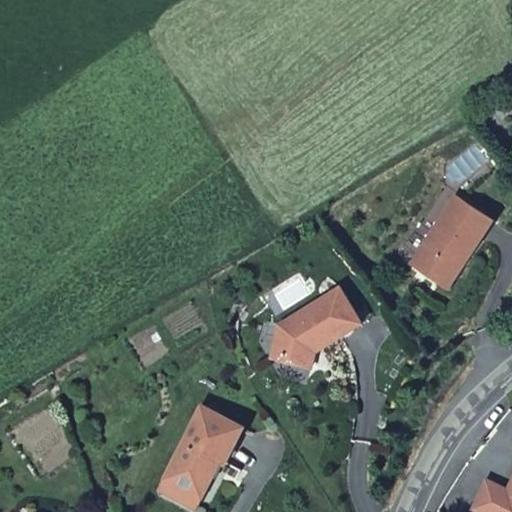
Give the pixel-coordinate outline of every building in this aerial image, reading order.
[(454,203),(411,270),(447,293),(468,260),(470,261),(492,226),(454,203)] [(313,358),(360,327),(336,292),(277,331),(274,350),(287,352),(283,369),(310,374),(313,358)] [(274,350),(283,369),(287,352),(274,350)] [(201,420),(166,491),(202,509),(220,473),(224,475),(242,439),(201,420)] [(179,511),(200,511),(202,509),(166,491),(160,503),(179,511)] [(511,511),(511,504),(494,494),(483,511),(511,511)]
